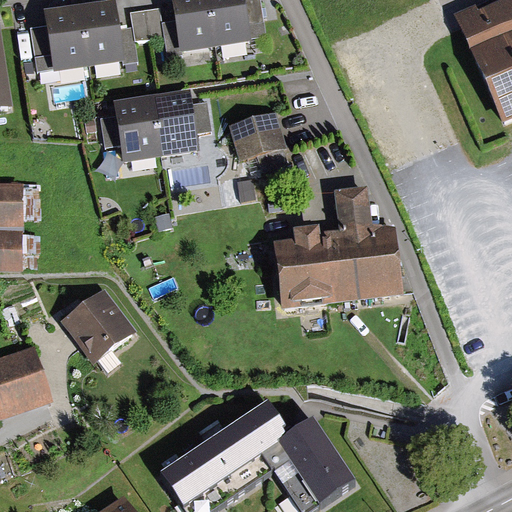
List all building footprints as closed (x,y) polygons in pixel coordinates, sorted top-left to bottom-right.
[(173,0),(177,22),(163,24),(161,10),(146,12),(151,42),(180,38),(183,57),(254,46),(251,27),(266,24),(261,0),(173,0)] [(454,17),(503,128),(511,124),(511,0),(479,15),(476,8),(454,17)] [(116,2),(45,13),(47,28),(31,31),(36,60),(51,57),(54,77),(127,65),(123,45),(151,42),(146,12),(131,14),(133,29),(121,32),(116,2)] [(1,26),(0,26),(0,114),(14,112),(1,26)] [(191,93),(115,105),(117,118),(101,121),(105,151),(122,148),(125,166),(201,154),(198,137),(214,134),(209,104),(193,106),(191,93)] [(287,150),(277,115),(230,128),(241,166),(258,160),(262,174),(289,167),(284,151),(287,150)] [(24,187),(0,187),(0,274),(24,274),(24,187)] [(294,242),(273,245),(282,315),(405,300),(396,231),(383,228),(374,229),(369,190),(334,194),(339,233),(323,235),(322,228),(292,232),(294,242)] [(170,215),(155,219),(159,234),(174,230),(170,215)] [(105,291),(62,324),(95,367),(138,334),(105,291)] [(34,350),(0,361),(0,423),(53,404),(34,350)] [(269,404),(162,478),(185,511),(217,511),(273,474),(299,511),(316,511),(356,484),(314,422),(292,437),(269,404)] [(133,511),(124,497),(101,511),(133,511)]
